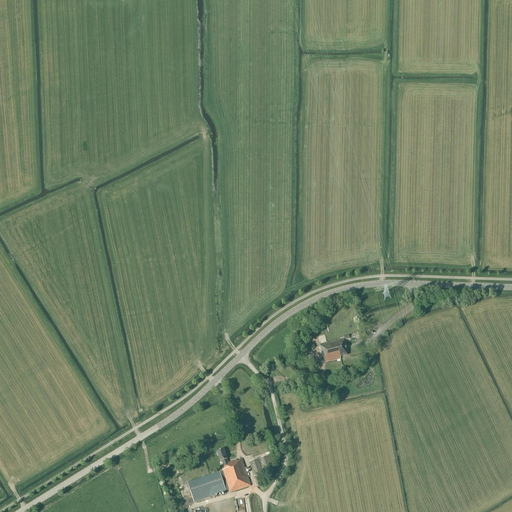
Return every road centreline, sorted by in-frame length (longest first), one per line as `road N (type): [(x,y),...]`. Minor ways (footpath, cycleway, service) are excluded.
road 1 (secondary): [(240,355),(295,309),(346,288),(511,287)]
road 2 (secondary): [(20,511),(184,408),(240,355)]
road 3 (unclassified): [(264,511),(285,452),(268,387),(240,355)]
